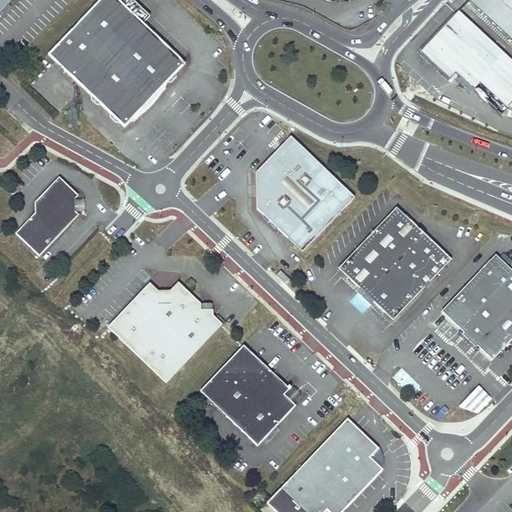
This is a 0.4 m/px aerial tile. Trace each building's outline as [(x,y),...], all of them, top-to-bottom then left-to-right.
[(0,0),(0,13),(0,14),(8,5),(13,0),(0,0)] [(98,0),(48,54),(90,95),(90,98),(95,104),(99,104),(109,113),(109,117),(114,121),(118,121),(123,126),(128,120),(132,120),(137,115),(137,112),(155,93),(159,93),(163,87),(164,84),(165,83),(165,82),(166,82),(169,82),(174,76),(174,73),(183,63),(178,58),(178,54),(173,49),(169,49),(159,40),(159,36),(155,31),(151,31),(118,0),(98,0)] [(511,0),(470,0),(511,39),(511,0)] [(8,5),(0,14),(2,15),(10,7),(8,5)] [(507,107),(511,101),(511,60),(459,11),(432,39),(420,52),(449,78),(455,72),(473,89),(480,82),(507,107)] [(420,52),(432,39),(426,34),(414,47),(420,52)] [(276,227),(301,251),(353,197),(349,193),(350,190),(346,187),(343,187),(341,185),(341,182),(338,179),(335,180),(333,178),(333,175),(330,171),(327,172),(289,136),(255,173),(255,185),(259,185),(259,195),(255,195),(255,207),(261,213),(261,217),(265,220),(267,219),(269,220),(269,224),(273,228),(276,227)] [(15,233),(38,255),(77,215),(74,212),(74,211),(74,199),(77,195),(58,177),(33,203),(34,213),(15,233)] [(74,199),(74,211),(85,210),(85,199),(74,199)] [(392,320),(450,260),(396,208),(338,269),(392,320)] [(511,272),(496,256),(442,313),(461,331),(480,349),(492,361),(511,339),(511,272)] [(280,270),(275,275),(286,285),(291,280),(280,270)] [(149,283),(108,327),(165,382),(220,324),(211,315),(211,308),(199,309),(199,303),(177,283),(169,291),(158,291),(157,290),(149,283)] [(361,313),(371,304),(361,291),(350,300),(361,313)] [(477,352),(480,349),(461,331),(458,333),(477,352)] [(242,345),(199,390),(256,445),(294,405),(283,394),(290,387),(287,384),(285,386),(242,345)] [(490,398),(477,386),(458,406),(476,413),(490,398)] [(266,503),(275,511),(322,511),(326,508),(331,511),(338,511),(381,469),(369,456),(377,448),(347,418),(266,503)]
